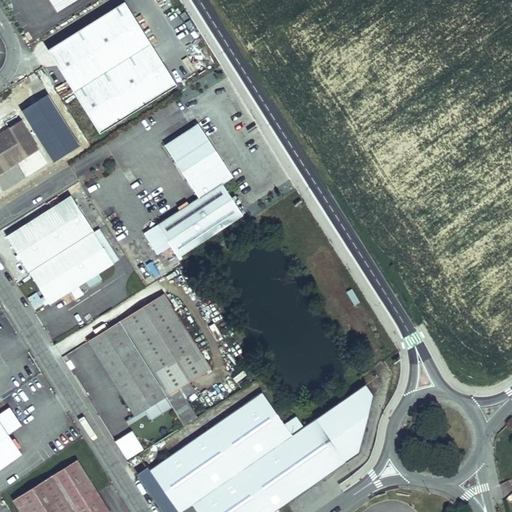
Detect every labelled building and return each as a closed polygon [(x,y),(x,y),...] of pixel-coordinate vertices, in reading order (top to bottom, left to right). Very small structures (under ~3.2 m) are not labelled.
[(54,0),(60,8),(73,0),(54,0)] [(125,2),(48,50),(100,133),(177,85),(125,2)] [(0,134),(0,172),(16,163),(38,149),(21,121),(0,134)] [(223,184),(233,177),(198,123),(165,145),(199,197),(157,225),(170,245),(162,250),(167,257),(175,252),(178,257),(243,215),(223,184)] [(25,177),(16,163),(0,172),(0,183),(4,190),(25,177)] [(71,195),(7,236),(29,272),(94,231),(71,195)] [(170,245),(157,225),(144,233),(158,253),(162,250),(170,245)] [(94,231),(29,272),(45,296),(49,303),(50,304),(71,291),(76,299),(84,294),(79,286),(114,263),(106,250),(111,247),(100,229),(94,232),(94,231)] [(111,247),(106,250),(114,263),(119,260),(111,247)] [(190,259),(183,264),(186,269),(193,264),(190,259)] [(155,277),(160,274),(151,262),(146,266),(155,277)] [(43,302),(41,298),(37,292),(28,298),(35,308),(43,302)] [(164,293),(120,321),(167,396),(211,368),(164,293)] [(49,303),(45,296),(41,298),(43,302),(45,305),(49,303)] [(167,396),(120,321),(88,342),(134,416),(167,396)] [(66,358),(82,380),(102,365),(86,343),(66,358)] [(148,466),(137,474),(163,511),(182,511),(193,505),(197,511),(274,511),(360,453),(374,395),(366,384),(304,427),(296,416),(284,424),(262,392),(150,470),(148,466)] [(186,397),(196,392),(192,385),(168,399),(183,426),(198,418),(186,397)] [(18,428),(19,421),(10,407),(0,413),(0,468),(22,454),(9,435),(18,428)] [(129,462),(145,451),(132,431),(116,441),(129,462)] [(110,511),(78,460),(13,500),(20,511),(110,511)] [(505,495),(511,493),(511,489),(510,483),(503,484),(505,495)]
